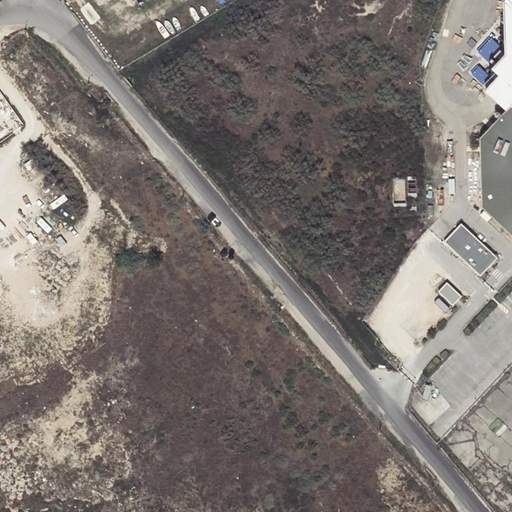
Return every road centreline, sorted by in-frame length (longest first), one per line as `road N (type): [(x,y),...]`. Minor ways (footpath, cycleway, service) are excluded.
road 1 (unclassified): [(476,511),(49,14),(24,5),(0,9)]
road 2 (track): [(435,253),(398,301),(392,322),(419,362)]
road 3 (track): [(0,73),(34,128),(0,179)]
